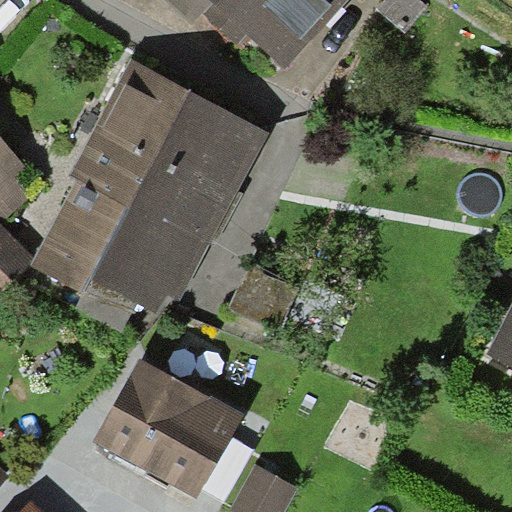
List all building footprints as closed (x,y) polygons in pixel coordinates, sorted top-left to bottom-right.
[(174,0),(197,20),(204,12),(221,27),(239,43),(247,33),(283,65),(340,0),(174,0)] [(420,0),(386,0),(380,8),(405,30),(426,5),(420,0)] [(268,132),(134,64),(31,265),(86,293),(92,283),(153,309),(162,313),(169,299),(180,305),(229,210),(268,132)] [(0,222),(44,185),(0,133),(0,284),(30,259),(0,224),(0,222)] [(299,287),(252,265),(231,309),(278,331),(299,287)] [(511,308),(487,356),(511,368),(511,308)] [(222,352),(190,335),(174,366),(205,383),(222,352)] [(243,411),(144,359),(97,448),(196,500),(243,411)] [(256,466),(233,511),(235,511),(286,511),(299,487),(256,466)] [(0,507),(16,491),(0,476),(0,507)] [(43,511),(33,503),(25,511),(43,511)]
